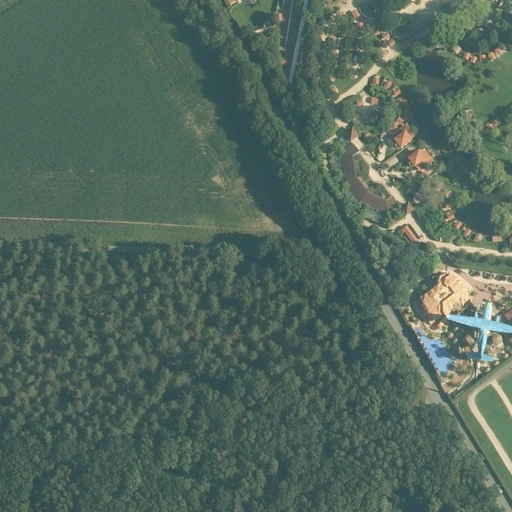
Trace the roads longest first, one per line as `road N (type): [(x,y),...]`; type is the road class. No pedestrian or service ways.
road 1 (unclassified): [(413,423),(317,256),(0,244)]
road 2 (unknown): [(183,511),(176,427),(197,377),(245,310),(254,253)]
road 3 (unknown): [(0,460),(131,500)]
